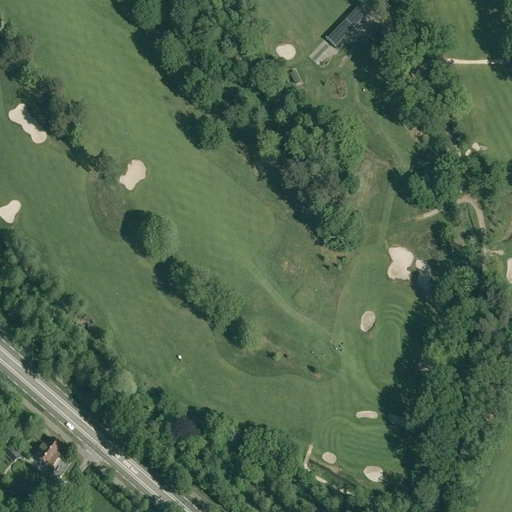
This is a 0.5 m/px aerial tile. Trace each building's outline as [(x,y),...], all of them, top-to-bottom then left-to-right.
[(375,12),(367,5),(328,44),(335,52),(375,12)] [(359,25),(349,35),(353,38),(360,31),(363,28),(359,25)] [(295,71),(290,74),(295,85),(301,82),(295,71)] [(51,466),(58,457),(54,454),(59,448),(52,442),(48,447),(44,444),(38,453),(42,456),(39,460),(46,465),(50,467),(51,466)] [(21,455),(12,446),(5,454),(13,462),(21,455)] [(0,506),(5,510),(8,506),(10,503),(0,495),(0,506)]
